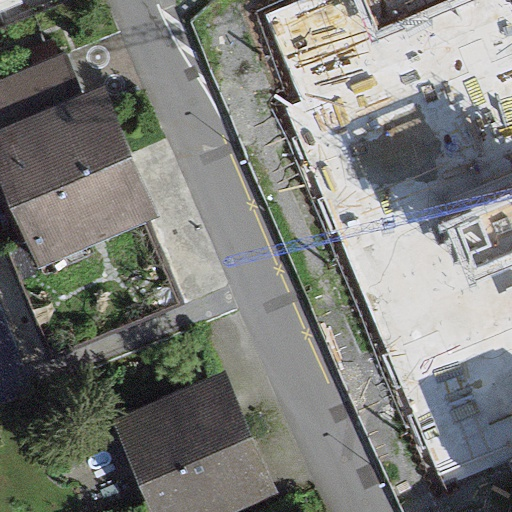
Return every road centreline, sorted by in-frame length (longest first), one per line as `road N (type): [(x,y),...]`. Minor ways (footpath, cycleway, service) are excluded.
road 1 (residential): [(142,0),(259,285),(367,511)]
road 2 (unknown): [(511,337),(398,386)]
